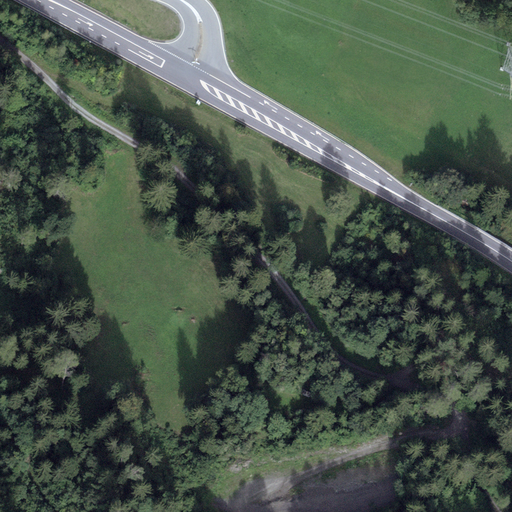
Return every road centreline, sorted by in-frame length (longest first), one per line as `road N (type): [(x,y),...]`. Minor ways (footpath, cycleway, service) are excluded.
road 1 (track): [(0,40),(133,143),(258,256),(346,363),(445,399),(458,416)]
road 2 (primary): [(511,262),(191,74)]
road 3 (track): [(458,416),(305,489)]
road 4 (primary): [(191,74),(46,0)]
